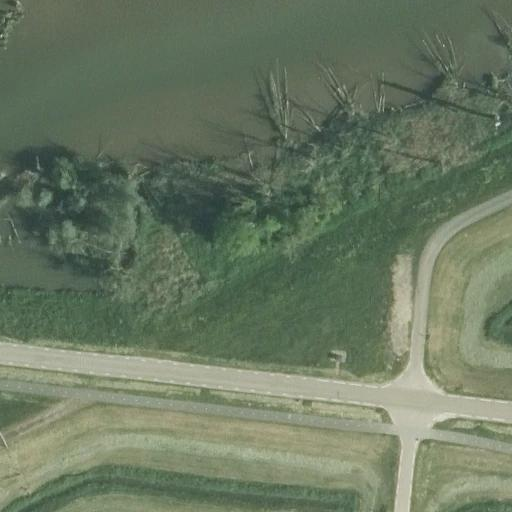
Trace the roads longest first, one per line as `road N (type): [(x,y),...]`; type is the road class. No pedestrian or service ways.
road 1 (secondary): [(0,353),(414,399)]
road 2 (track): [(0,440),(82,394),(98,367)]
